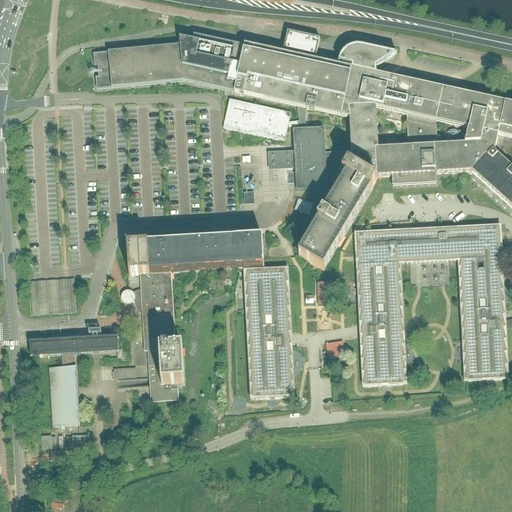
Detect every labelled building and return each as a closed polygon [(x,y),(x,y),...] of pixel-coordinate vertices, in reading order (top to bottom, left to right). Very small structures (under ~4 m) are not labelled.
[(235,94),(234,94),(297,108),(299,123),(299,128),(300,131),(293,132),(294,158),(293,158),(292,158),(292,159),(291,160),(291,161),(291,162),(291,163),(292,164),(292,165),(293,165),(294,165),(295,165),(296,192),(327,190),(326,166),(327,165),(328,164),(330,164),(331,163),(333,163),(334,162),(336,162),(337,162),(339,162),(341,163),(342,163),(344,164),(345,164),(346,165),(348,166),(342,175),(346,178),(326,211),(324,215),(323,214),(317,223),(319,223),(298,257),(323,272),(371,193),(370,192),(376,183),(375,182),(378,179),(395,177),(395,187),(440,185),(440,176),(472,174),(511,210),(511,170),(511,169),(511,167),(511,107),(379,78),(356,73),(313,63),(315,53),(318,42),(289,35),(288,36),(286,47),(284,57),(245,48),(245,49),(194,37),(192,43),(179,40),(180,47),(93,56),(94,67),(98,67),(99,79),(95,79),(97,91),(184,83),(235,94)] [(356,65),(356,73),(379,78),(380,71),(380,65),(400,54),(372,47),(363,46),(356,47),(350,49),(346,54),(344,61),(356,65)] [(299,128),(299,123),(290,123),(293,114),(230,100),(225,130),(269,140),(285,143),(288,128),(299,128)] [(402,330),(399,318),(402,318),(398,306),(401,305),(398,293),(400,293),(397,281),(400,280),(396,268),(399,268),(397,261),(410,260),(450,258),(461,257),(460,265),(462,265),(460,277),(463,277),(461,289),(464,290),(461,302),(464,302),(462,314),(465,315),(463,327),(466,327),(463,339),(466,340),(464,352),(467,352),(465,364),(467,365),(465,377),(468,377),(467,382),(505,380),(504,375),(507,375),(503,363),(506,362),(503,350),(505,350),(502,338),(505,337),(502,329),(501,325),(504,325),(502,317),(501,313),(504,312),(500,301),(503,300),(499,288),(502,287),(499,276),(502,275),(498,263),(501,262),(498,251),(500,250),(499,229),(435,232),(427,232),(418,233),(356,236),(357,257),(360,258),(358,270),(361,270),(358,282),(361,283),(359,295),(362,295),(360,307),(362,308),(362,313),(363,324),(362,324),(362,326),(361,328),(361,332),(364,333),(362,340),(361,345),(364,345),(362,357),(365,358),(363,370),(366,370),(363,382),(366,383),(365,388),(404,386),(402,381),(405,380),(401,368),(404,368),(401,356),(404,355),(400,343),(403,343),(400,331),(402,330)] [(264,269),(264,260),(262,240),(169,246),(169,237),(141,239),(141,247),(127,248),(129,277),(143,277),(144,291),(131,295),(134,303),(137,312),(145,312),(147,354),(153,353),(156,402),(178,401),(177,387),(184,386),(182,351),(176,351),(171,275),(241,271),(264,269)] [(251,274),(247,274),(247,273),(247,274),(245,282),(248,282),(246,294),(249,295),(248,300),(247,307),(249,307),(249,311),(247,319),(250,320),(248,332),(251,332),(249,344),(251,344),(249,357),(252,357),(250,369),(253,370),(250,381),(253,382),(251,394),(254,394),(253,399),(253,400),(254,400),(254,399),(257,399),(257,400),(258,400),(258,399),(262,399),(262,400),(262,399),(266,399),(266,400),(266,396),(278,396),(278,399),(279,399),(279,398),(282,398),(282,399),(283,399),(283,398),(286,398),(286,399),(287,399),(287,398),(291,398),(290,393),(293,392),(289,380),(292,379),(288,368),(291,367),(288,355),(291,354),(289,348),(288,347),(288,346),(287,341),(287,336),(288,335),(286,330),(289,329),(286,318),(289,317),(285,305),(288,305),(285,293),(287,292),(284,280),(287,280),(284,272),(284,271),(284,272),(281,272),(280,271),(280,272),(276,272),(276,271),(276,272),(272,272),(271,272),(272,275),(260,276),(260,273),(259,273),(255,273),(255,274),(251,274),(251,273),(251,274)] [(74,282),(30,284),(32,318),(66,316),(65,311),(69,311),(70,316),(75,315),(74,282)] [(328,286),(318,286),(318,295),(319,307),(329,307),(328,286)] [(118,352),(118,346),(117,338),(98,340),(97,336),(101,336),(101,332),(89,333),(89,337),(93,337),(93,340),(49,342),(49,343),(43,343),(30,344),(31,360),(62,358),(62,370),(50,370),(53,429),(80,428),(77,357),(118,355),(118,352)] [(89,437),(72,438),(73,450),(89,450),(89,437)] [(52,452),(52,439),(40,439),(40,452),(52,452)] [(50,453),(51,463),(67,462),(66,452),(50,453)]
